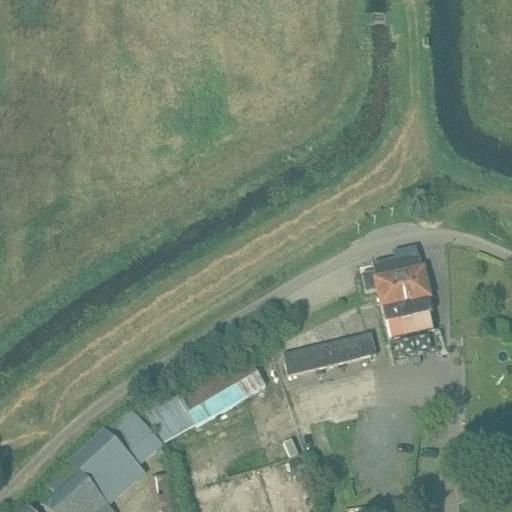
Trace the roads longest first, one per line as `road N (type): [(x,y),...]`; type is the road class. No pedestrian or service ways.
road 1 (unclassified): [(0,499),(101,402),(285,289),(372,250),(424,237),(472,240),(511,256)]
road 2 (track): [(0,305),(323,108),(342,59),(339,0)]
